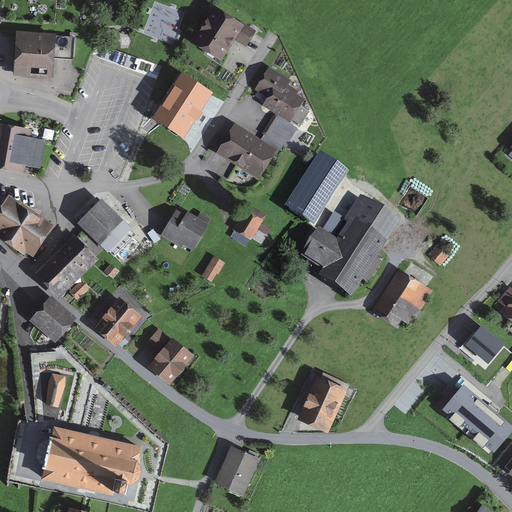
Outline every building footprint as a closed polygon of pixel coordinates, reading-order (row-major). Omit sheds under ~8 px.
[(247,48),(255,33),(216,11),(195,49),(224,65),(236,42),(247,48)] [(74,39),(19,35),(16,74),(50,76),(51,57),(72,58),(74,39)] [(186,138),(215,87),(179,66),(150,117),(186,138)] [(293,81),(270,69),(257,93),(269,99),(264,108),(301,128),(310,111),(303,108),(307,101),(288,91),(293,81)] [(278,154),(293,129),(276,119),(261,144),(274,152),(278,154)] [(29,132),(0,127),(0,167),(21,171),(23,164),(36,166),(40,143),(28,141),(29,132)] [(235,128),(220,154),(259,177),(274,152),(261,144),(235,128)] [(314,228),(349,174),(320,155),(285,210),(314,228)] [(351,300),(401,225),(360,198),(343,223),(348,226),(337,242),(319,230),(300,259),(322,273),(319,279),(351,300)] [(50,227),(9,201),(0,214),(0,236),(25,253),(26,251),(32,255),(50,227)] [(101,201),(77,225),(102,250),(126,226),(101,201)] [(251,243),(265,218),(250,210),(236,234),(251,243)] [(177,213),(162,238),(182,250),(184,246),(194,252),(212,222),(201,215),(198,219),(188,213),(185,218),(177,213)] [(120,268),(137,253),(123,238),(106,252),(120,268)] [(56,257),(77,278),(94,261),(74,239),(56,257)] [(441,270),(450,256),(438,249),(429,262),(441,270)] [(38,274),(59,295),(77,278),(56,257),(38,274)] [(213,285),(225,265),(214,258),(202,278),(213,285)] [(430,281),(433,272),(411,264),(407,273),(430,281)] [(412,330),(432,294),(398,276),(375,317),(399,330),(402,324),(412,330)] [(77,301),(90,288),(83,281),(70,293),(77,301)] [(116,343),(137,317),(119,302),(97,328),(116,343)] [(35,321),(56,340),(72,321),(50,303),(35,321)] [(511,304),(502,317),(511,324),(511,304)] [(505,344),(483,324),(465,344),(488,364),(505,344)] [(170,386),(194,357),(158,329),(145,344),(158,354),(153,361),(157,364),(152,371),(170,386)] [(326,431),(343,392),(318,381),(301,421),(326,431)] [(511,430),(511,425),(463,383),(441,409),(493,453),(511,430)] [(143,448),(54,427),(42,482),(113,498),(114,494),(124,496),(127,485),(133,486),(141,482),(143,471),(140,465),(143,448)] [(244,497),(260,462),(232,449),(215,484),(244,497)]
